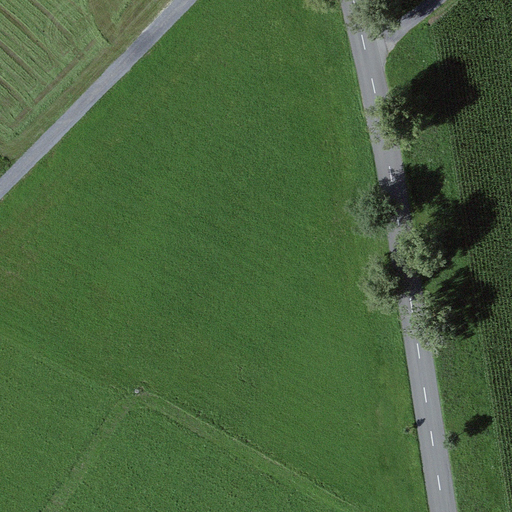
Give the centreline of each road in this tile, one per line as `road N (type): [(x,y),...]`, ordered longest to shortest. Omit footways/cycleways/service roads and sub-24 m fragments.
road 1 (tertiary): [(352,0),(444,511)]
road 2 (track): [(189,0),(0,191)]
